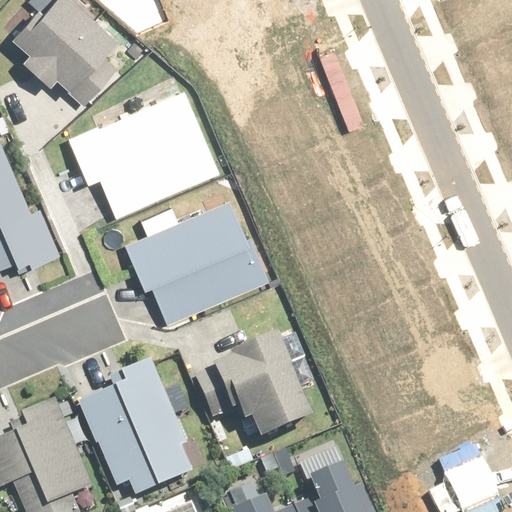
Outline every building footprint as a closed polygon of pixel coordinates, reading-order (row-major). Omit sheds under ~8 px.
[(115,42),(70,0),(54,0),(15,44),(28,56),(21,63),(49,88),(55,81),(83,107),(116,71),(101,57),(115,42)] [(220,175),(186,94),(69,142),(87,185),(99,180),(115,219),(220,175)] [(30,214),(0,143),(0,271),(17,265),(20,273),(58,257),(39,210),(30,214)] [(263,284),(229,204),(126,248),(144,290),(151,287),(167,326),(263,284)] [(281,336),(211,361),(222,392),(230,389),(250,443),(312,420),(281,336)] [(188,445),(151,363),(122,376),(126,384),(78,405),(116,490),(128,484),(135,499),(209,465),(198,441),(188,445)] [(92,488),(56,403),(25,416),(31,429),(0,442),(0,491),(34,477),(47,507),(92,488)] [(474,511),(492,504),(468,446),(431,461),(441,484),(421,493),(428,511),(474,511)] [(365,511),(341,451),(297,469),(313,511),(365,511)] [(276,511),(268,493),(228,509),(229,511),(276,511)]
